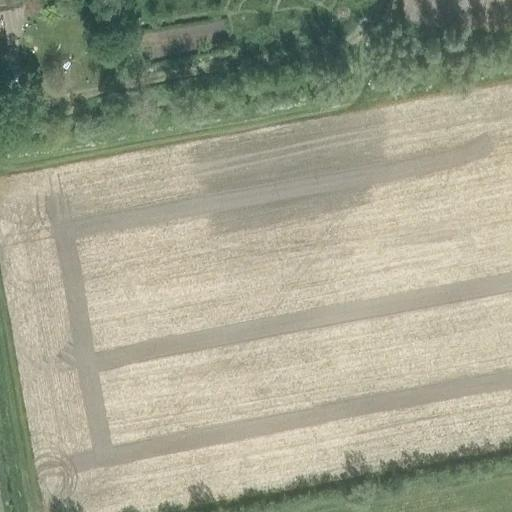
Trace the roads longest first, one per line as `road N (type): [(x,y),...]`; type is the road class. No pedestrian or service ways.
road 1 (track): [(0,168),(475,74),(469,40),(373,16)]
road 2 (track): [(0,114),(337,46),(373,16)]
